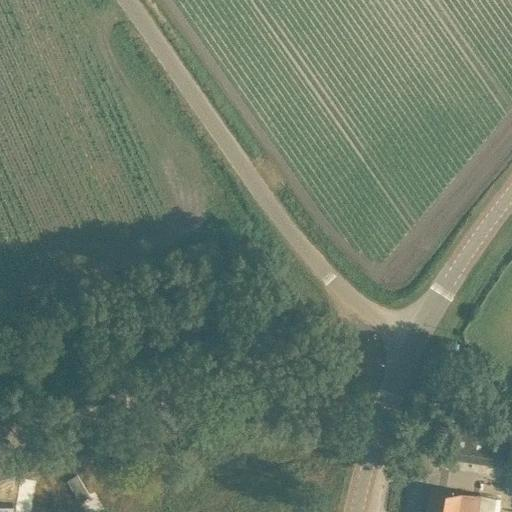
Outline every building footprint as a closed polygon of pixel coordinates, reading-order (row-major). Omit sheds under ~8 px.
[(206,286),(211,300),(227,294),(222,281),(206,286)] [(511,463),(511,423),(458,415),(452,454),(511,463)] [(475,511),(478,493),(432,486),(428,511),(475,511)] [(23,511),(25,502),(15,501),(13,511),(23,511)] [(0,511),(11,511),(13,505),(0,502),(0,511)]
